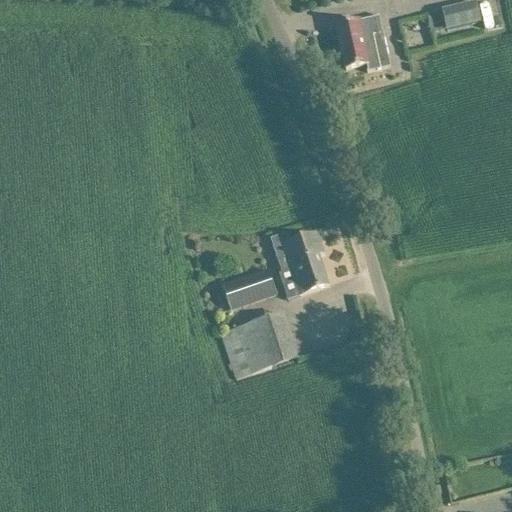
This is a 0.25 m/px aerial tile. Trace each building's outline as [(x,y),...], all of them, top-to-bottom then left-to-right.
[(443,12),(447,31),(480,23),(476,5),(443,12)] [(346,71),(367,67),(368,72),(367,73),(367,74),(391,69),(379,17),(378,17),(378,18),(359,22),(359,21),(336,27),(346,71)] [(417,57),(421,73),(443,68),(440,52),(417,57)] [(290,244),(287,235),(270,240),(282,274),(292,271),(300,297),(328,288),(318,257),(323,255),(317,235),(290,244)] [(222,287),(231,312),(276,297),(268,272),(222,287)] [(221,336),(236,379),(272,366),(258,324),(221,336)]
